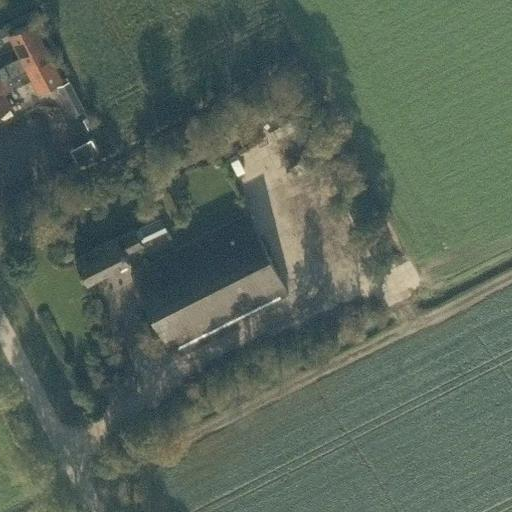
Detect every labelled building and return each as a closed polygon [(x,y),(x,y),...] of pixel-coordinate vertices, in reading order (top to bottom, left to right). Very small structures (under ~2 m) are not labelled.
[(0,81),(50,56),(31,22),(7,34),(18,56),(0,65),(0,81)] [(50,56),(0,81),(0,110),(12,105),(5,92),(30,79),(38,93),(62,79),(50,56)] [(67,79),(56,85),(61,93),(69,108),(79,103),(67,79)] [(132,270),(170,350),(288,291),(249,212),(132,270)] [(75,258),(86,281),(129,261),(125,253),(142,245),(135,229),(75,258)]
